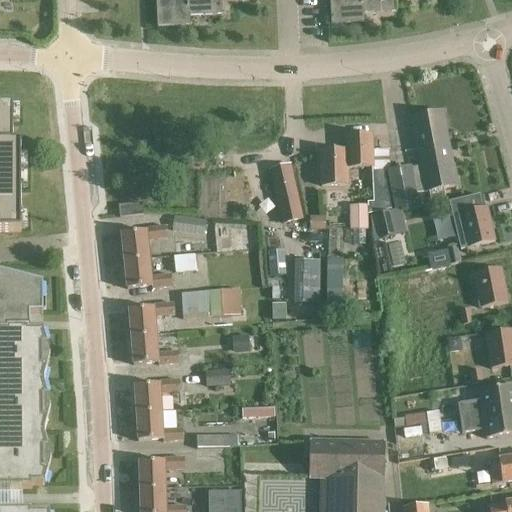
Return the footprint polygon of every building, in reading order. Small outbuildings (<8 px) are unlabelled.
[(188,0),(155,0),(157,29),(190,27),(190,18),(189,18),(188,0)] [(188,0),(189,18),(190,18),(222,17),(221,0),(188,0)] [(361,0),(329,0),(331,26),(364,24),(364,15),(362,15),(361,0)] [(361,0),(362,15),(364,15),(396,14),(395,0),(361,0)] [(0,233),(20,233),(20,232),(28,232),(28,216),(20,216),(20,192),(28,192),(28,177),(20,177),(20,174),(28,174),(28,160),(20,160),(20,147),(12,147),(12,127),(20,127),(20,111),(12,111),(12,110),(0,109),(0,233)] [(387,174),(391,193),(395,212),(418,207),(415,195),(425,193),(457,187),(442,114),(411,120),(421,171),(412,173),(411,169),(387,174)] [(346,152),(320,153),(321,173),(321,188),(347,187),(347,169),(372,168),(372,173),(374,203),(368,204),(368,208),(368,216),(392,211),(384,172),(389,172),(389,151),(372,152),(372,136),(346,137),(346,138),(346,152)] [(269,172),(275,192),(283,225),(302,221),(290,166),(269,172)] [(480,196),(449,203),(455,228),(461,252),(469,250),(475,248),(495,244),(486,209),(483,210),(480,196)] [(144,217),(143,213),(142,205),(118,207),(120,219),(144,217)] [(368,208),(350,208),(351,233),(353,233),(365,232),(369,232),(368,216),(368,208)] [(389,212),(374,216),(380,241),(396,237),(389,212)] [(309,231),(324,231),(325,218),(309,217),(309,231)] [(205,237),(206,224),(175,220),(173,233),(205,237)] [(121,235),(124,263),(149,261),(147,242),(167,240),(166,229),(146,231),(146,233),(121,235)] [(365,232),(353,233),(353,246),(366,246),(365,232)] [(457,251),(447,253),(450,268),(460,265),(457,251)] [(272,279),(285,278),(283,253),(269,254),(272,279)] [(197,274),(196,257),(174,259),(176,276),(197,274)] [(151,278),(149,261),(124,263),(127,291),(152,288),(152,291),(173,289),(172,276),(151,278)] [(324,304),(339,305),(341,262),(326,262),(324,304)] [(296,263),(295,306),(319,306),(320,264),(296,263)] [(0,511),(31,511),(32,510),(23,510),(10,510),(10,504),(10,495),(10,491),(22,491),(32,491),(32,487),(45,487),(45,485),(48,471),(43,470),(43,451),(48,450),(44,436),(44,433),(48,420),(42,419),(42,399),(47,398),(44,385),(44,382),(47,368),(42,367),(42,348),(47,347),(43,333),(43,331),(30,331),(30,324),(30,316),(43,316),(42,285),(0,275),(0,274),(0,511)] [(279,288),(271,289),(272,301),(280,301),(279,288)] [(242,318),(240,293),(182,296),(184,321),(242,318)] [(482,322),(505,319),(500,293),(478,297),(482,322)] [(482,322),(478,297),(455,301),(460,326),(482,322)] [(433,304),(437,330),(460,326),(455,301),(433,304)] [(129,311),(131,339),(157,337),(155,319),(175,317),(174,305),(153,307),(154,309),(129,311)] [(287,321),(286,307),(272,307),(272,322),(287,321)] [(505,319),(482,322),(487,348),(509,344),(505,319)] [(482,322),(460,326),(464,352),(487,348),(482,322)] [(442,356),(464,352),(460,326),(437,330),(442,356)] [(158,355),(157,337),(131,339),(133,367),(158,365),(158,367),(179,366),(178,353),(158,355)] [(248,337),(232,338),(233,354),(249,352),(248,337)] [(412,362),(405,364),(406,375),(414,374),(412,362)] [(405,364),(397,365),(399,376),(406,375),(405,364)] [(397,365),(390,366),(391,377),(399,376),(397,365)] [(483,386),(481,372),(470,373),(471,378),(463,379),(465,389),(483,386)] [(231,387),(230,373),(207,374),(207,388),(231,387)] [(414,374),(406,375),(408,386),(416,385),(414,374)] [(406,375),(399,376),(401,388),(408,386),(406,375)] [(399,376),(391,377),(393,389),(401,388),(399,376)] [(135,387),(136,415),(162,414),(161,395),(181,394),(180,382),(159,383),(159,386),(135,387)] [(464,405),(466,419),(511,412),(511,387),(486,392),(487,401),(464,405)] [(274,420),(273,411),(242,412),(242,422),(274,420)] [(511,436),(511,412),(466,419),(468,434),(491,431),(493,440),(511,436)] [(162,414),(136,415),(138,443),(163,441),(163,444),(183,443),(183,430),(163,431),(162,414)] [(406,429),(427,425),(440,423),(438,414),(426,415),(405,418),(406,429)] [(440,423),(427,425),(429,435),(442,433),(440,423)] [(420,431),(400,433),(403,461),(445,456),(443,440),(421,442),(420,431)] [(275,434),(267,435),(267,444),(275,443),(275,434)] [(238,449),(238,436),(196,438),(197,450),(238,449)] [(382,511),(382,509),(383,482),(384,482),(384,471),(385,445),(309,443),(309,479),(309,480),(321,481),(320,511),(382,511)] [(492,486),(511,483),(511,458),(498,461),(499,466),(489,468),(492,486)] [(139,463),(140,491),(165,490),(164,472),(184,471),(184,459),(164,460),(164,462),(139,463)] [(446,460),(433,462),(434,472),(447,470),(446,460)] [(165,509),(165,490),(140,491),(140,511),(185,511),(185,509),(165,509)] [(489,511),(511,511),(511,502),(489,506),(489,511)]
